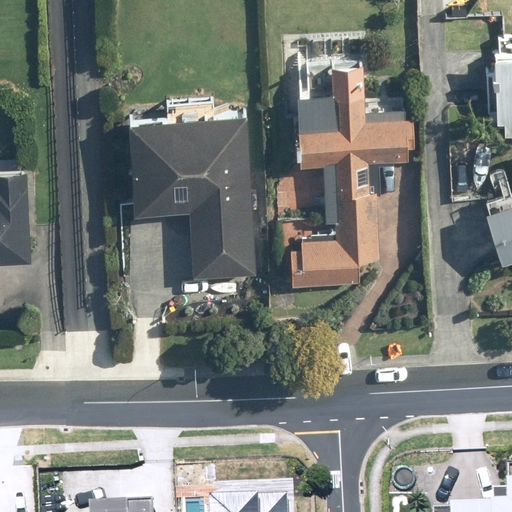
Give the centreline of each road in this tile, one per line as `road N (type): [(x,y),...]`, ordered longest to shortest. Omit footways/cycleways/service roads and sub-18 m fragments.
road 1 (unknown): [(103,402),(76,0)]
road 2 (tertiary): [(337,395),(0,405)]
road 3 (tertiary): [(511,386),(337,395)]
